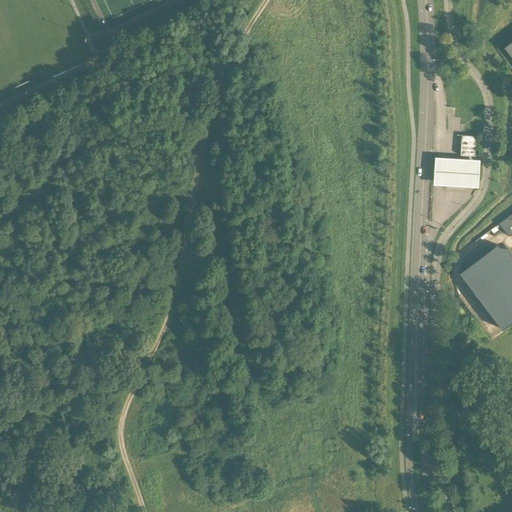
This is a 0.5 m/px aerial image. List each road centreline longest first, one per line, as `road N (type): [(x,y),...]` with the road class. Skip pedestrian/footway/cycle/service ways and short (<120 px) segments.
road 1 (track): [(264,0),(215,96),(170,313),(120,416),(117,443),(142,511)]
road 2 (secondary): [(430,511),(420,408),(429,0)]
road 3 (secondary): [(420,0),(408,440),(415,511)]
